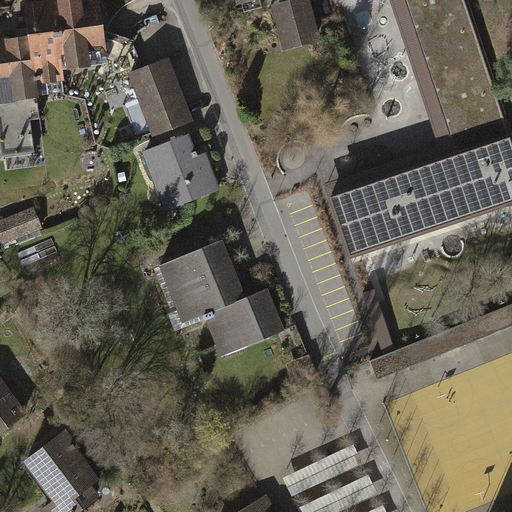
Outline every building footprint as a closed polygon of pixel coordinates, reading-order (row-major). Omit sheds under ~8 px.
[(35,37),(0,41),(0,86),(17,84),(19,99),(37,97),(35,82),(64,78),(63,69),(107,64),(98,0),(82,0),(32,6),(35,37)] [(312,0),(309,0),(275,10),(288,53),(325,42),(312,0)] [(388,0),(443,162),(327,201),(349,265),(511,209),(511,130),(467,0),(388,0)] [(173,63),(133,78),(157,141),(198,126),(173,63)] [(221,194),(195,134),(145,156),(172,216),(221,194)] [(36,209),(0,222),(0,235),(5,248),(45,232),(36,209)] [(229,246),(166,271),(188,327),(207,320),(224,361),(290,335),(273,292),(251,301),(229,246)] [(362,295),(384,359),(396,354),(375,291),(362,295)] [(384,359),(370,364),(378,383),(511,329),(511,306),(396,354),(384,359)] [(0,439),(31,415),(1,377),(0,378),(0,439)] [(83,511),(113,492),(72,433),(30,462),(57,502),(45,511),(46,511),(83,511)] [(353,449),(284,472),(290,490),(359,467),(353,449)] [(304,491),(294,496),(300,511),(325,511),(320,499),(309,504),(304,491)] [(278,511),(269,497),(243,511),(278,511)]
